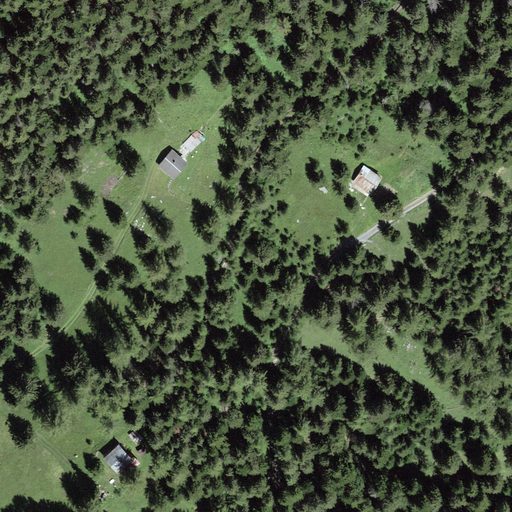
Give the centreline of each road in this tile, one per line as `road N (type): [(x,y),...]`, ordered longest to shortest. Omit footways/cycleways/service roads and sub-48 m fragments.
road 1 (track): [(280,511),(267,426),(274,358),(319,267),(458,174),(511,110)]
road 2 (track): [(0,385),(77,314),(153,164)]
road 3 (track): [(0,409),(75,467),(102,476)]
